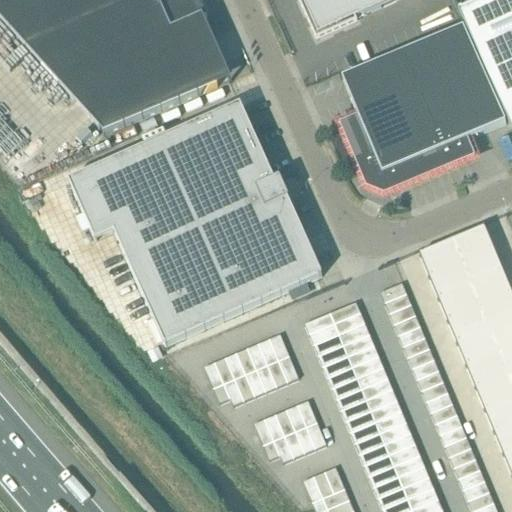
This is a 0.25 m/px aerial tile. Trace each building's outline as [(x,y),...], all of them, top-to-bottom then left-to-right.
[(0,0),(0,21),(26,50),(138,0),(0,0)] [(189,27),(207,19),(198,0),(138,0),(26,50),(104,136),(217,89),(192,31),(191,31),(189,27)] [(301,0),(302,1),(298,2),(316,43),(357,25),(356,21),(402,0),(301,0)] [(511,0),(490,0),(459,14),(511,133),(511,0)] [(506,126),(464,31),(342,81),(358,120),(340,127),(364,184),(363,184),(366,191),(384,199),(392,195),(475,160),(467,142),(506,126)] [(247,130),(250,129),(249,127),(246,128),(238,111),(241,110),(241,108),(69,185),(95,244),(114,235),(165,349),(322,279),(322,277),(319,278),(311,261),(314,260),(313,258),(310,259),(302,242),(305,241),(305,239),(302,240),(294,223),(297,222),(296,220),(293,221),(285,204),(289,202),(280,182),(272,185),(264,168),(267,166),(266,165),(263,166),(256,149),(258,148),(258,146),(255,147),(247,130)] [(511,298),(483,229),(417,257),(511,483),(511,298)] [(402,286),(380,295),(385,306),(407,297),(402,286)] [(407,297),(385,306),(389,317),(411,308),(407,297)] [(356,306),(330,317),(334,327),(360,316),(356,306)] [(411,308),(389,317),(394,328),(416,319),(411,308)] [(360,316),(334,327),(339,338),(365,327),(360,316)] [(330,317),(304,328),(308,337),(334,327),(330,317)] [(416,319),(394,328),(398,339),(420,330),(416,319)] [(334,327),(308,337),(313,348),(339,338),(334,327)] [(365,327),(339,338),(343,349),(369,338),(365,327)] [(420,330),(398,339),(403,350),(425,341),(420,330)] [(280,338),(269,342),(279,364),(289,360),(280,338)] [(339,338),(313,348),(317,360),(343,349),(339,338)] [(369,338),(343,349),(348,360),(374,349),(369,338)] [(425,341),(403,350),(407,362),(430,352),(425,341)] [(269,342),(258,347),(268,369),(279,364),(269,342)] [(258,347),(247,352),(257,374),(268,369),(258,347)] [(343,349),(317,360),(322,371),(348,360),(343,349)] [(374,349),(348,360),(353,371),(379,360),(374,349)] [(247,352),(236,356),(246,379),(257,374),(247,352)] [(430,352),(407,362),(412,373),(434,363),(430,352)] [(236,356),(225,361),(235,383),(246,379),(236,356)] [(289,360),(279,364),(288,386),(299,382),(289,360)] [(348,360),(322,371),(327,382),(353,371),(348,360)] [(379,360),(353,371),(357,382),(383,371),(379,360)] [(225,361),(214,366),(224,388),(235,383),(225,361)] [(434,363),(412,373),(417,384),(439,374),(434,363)] [(279,364),(268,369),(277,391),(288,386),(279,364)] [(214,366),(203,370),(213,393),(224,388),(214,366)] [(268,369),(257,374),(266,396),(277,391),(268,369)] [(353,371),(327,382),(331,393),(357,382),(353,371)] [(383,371),(357,382),(362,393),(388,382),(383,371)] [(257,374),(246,379),(255,401),(266,396),(257,374)] [(439,374),(417,384),(421,395),(443,385),(439,374)] [(246,379),(235,383),(244,405),(255,401),(246,379)] [(357,382),(331,393),(336,404),(362,393),(357,382)] [(388,382),(362,393),(367,404),(393,393),(388,382)] [(235,383),(224,388),(230,403),(233,410),(244,405),(235,383)] [(443,385),(421,395),(426,406),(448,396),(443,385)] [(224,388),(213,393),(219,407),(230,403),(224,388)] [(362,393),(336,404),(341,415),(367,404),(362,393)] [(393,393),(367,404),(371,415),(397,404),(393,393)] [(448,396),(426,406),(430,417),(453,407),(448,396)] [(308,404),(298,408),(307,430),(317,426),(308,404)] [(367,404),(341,415),(345,426),(371,415),(367,404)] [(397,404),(371,415),(376,426),(402,415),(397,404)] [(453,407),(430,417),(435,428),(457,418),(453,407)] [(298,408),(287,413),(296,435),(307,430),(298,408)] [(287,413),(275,418),(285,440),(296,435),(287,413)] [(371,415),(345,426),(350,437),(376,426),(371,415)] [(402,415),(376,426),(380,437),(406,426),(402,415)] [(275,418),(264,422),(274,444),(285,440),(275,418)] [(457,418),(435,428),(440,439),(462,429),(457,418)] [(264,422),(253,427),(263,449),(274,444),(264,422)] [(317,426),(307,430),(316,453),(327,448),(317,426)] [(376,426),(350,437),(354,448),(380,437),(376,426)] [(406,426),(380,437),(385,448),(411,438),(406,426)] [(462,429),(440,439),(444,450),(466,440),(462,429)] [(307,430),(296,435),(305,457),(316,453),(307,430)] [(296,435),(285,440),(294,462),(305,457),(296,435)] [(380,437),(354,448),(359,459),(385,448),(380,437)] [(411,438),(385,448),(390,459),(416,449),(411,438)] [(285,440),(274,444),(280,460),(283,467),(294,462),(285,440)] [(466,440),(444,450),(449,461),(471,451),(466,440)] [(274,444),(263,449),(269,464),(280,460),(274,444)] [(385,448),(359,459),(364,470),(390,459),(385,448)] [(416,449),(390,459),(394,470),(420,460),(416,449)] [(471,451),(449,461),(453,472),(476,462),(471,451)] [(390,459),(364,470),(368,481),(394,470),(390,459)] [(420,460),(394,470),(399,482),(425,471),(420,460)] [(476,462),(453,472),(458,483),(480,473),(476,462)] [(335,470),(324,475),(334,497),(345,493),(335,470)] [(394,470),(368,481),(373,492),(399,482),(394,470)] [(425,471),(399,482),(403,493),(429,482),(425,471)] [(480,473),(458,483),(462,494),(485,484),(480,473)] [(324,475),(313,480),(323,502),(334,497),(324,475)] [(313,480),(302,485),(314,511),(326,511),(323,502),(313,480)] [(399,482),(373,492),(378,503),(403,493),(399,482)] [(429,482),(403,493),(408,504),(434,493),(429,482)] [(485,484),(462,494),(467,505),(489,495),(485,484)] [(334,497),(323,502),(326,511),(330,511),(350,504),(345,493),(334,497)] [(403,493),(378,503),(381,511),(388,511),(408,504),(403,493)] [(434,493),(408,504),(411,511),(419,511),(439,504),(434,493)] [(489,495),(467,505),(470,511),(480,511),(494,506),(489,495)]
